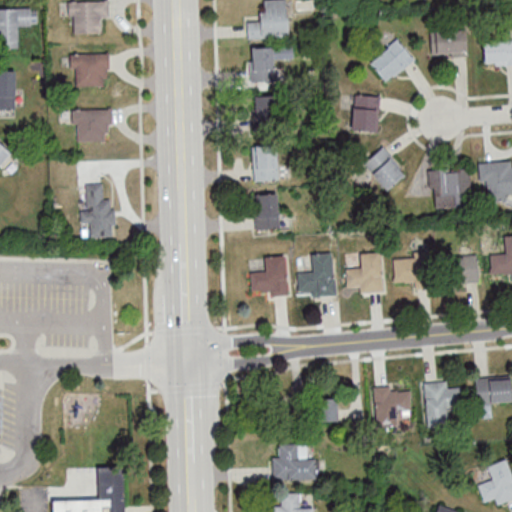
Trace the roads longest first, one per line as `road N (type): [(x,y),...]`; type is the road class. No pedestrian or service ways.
road 1 (residential): [(511,328),(302,348)]
road 2 (secondary): [(185,197),(178,0)]
